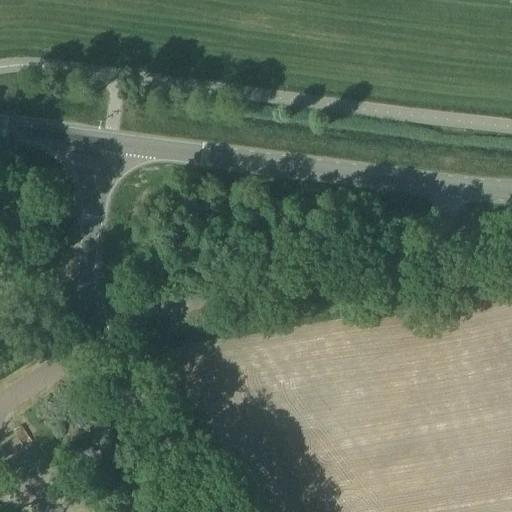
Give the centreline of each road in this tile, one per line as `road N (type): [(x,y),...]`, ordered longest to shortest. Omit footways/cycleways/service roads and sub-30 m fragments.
road 1 (unclassified): [(93,318),(422,260),(454,233),(454,190)]
road 2 (secondary): [(454,190),(108,146)]
road 3 (secondary): [(226,511),(118,372),(93,318)]
road 4 (secondary): [(93,318),(89,276),(108,146)]
